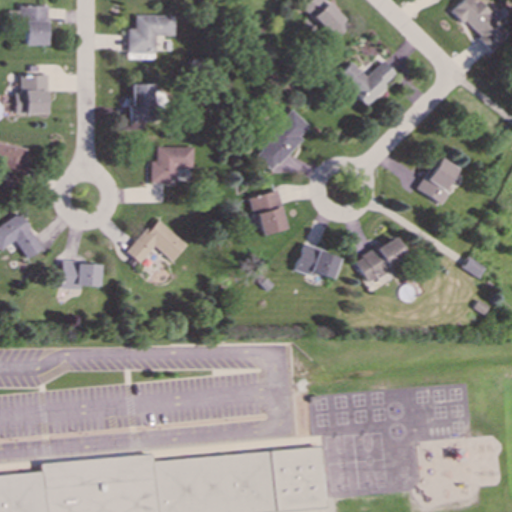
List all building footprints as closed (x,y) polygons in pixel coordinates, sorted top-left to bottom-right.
[(349,26),(324,0),(308,0),(302,6),(334,40),(349,26)] [(490,52),(509,34),(491,14),(489,16),(474,0),(462,0),(451,10),(490,52)] [(46,7),(18,6),(17,20),(23,21),(23,45),(46,46),(46,7)] [(127,29),(127,52),(155,53),(155,36),(174,37),(174,16),(135,15),(134,29),(127,29)] [(397,76),(383,61),(366,77),(351,62),(336,77),(364,107),(397,76)] [(46,76),(19,75),(19,94),(13,94),(13,114),(46,114),(46,76)] [(130,84),(130,122),(152,121),(151,84),(130,84)] [(250,153),(270,171),(310,129),(291,111),(250,153)] [(28,150),(0,143),(0,178),(21,183),(28,150)] [(156,162),(150,162),(150,183),(176,184),(176,168),(192,168),(192,147),(156,147),(156,162)] [(456,169),(436,156),(415,189),(440,205),(451,188),(446,185),(456,169)] [(247,198),(259,236),(285,228),(274,190),(247,198)] [(26,259),(42,249),(18,213),(0,225),(0,249),(14,241),(26,259)] [(126,254),(139,264),(153,247),(172,262),(186,244),(154,219),(126,254)] [(365,283),(406,259),(393,237),(352,261),(365,283)] [(337,257),(301,245),(292,270),(312,277),(313,274),(330,279),(337,257)] [(460,268),(475,278),(482,267),(466,257),(460,268)] [(99,263),(60,262),(60,289),(81,290),(81,286),(99,286),(99,263)] [(0,511),(0,474),(39,471),(38,462),(149,452),(150,462),(316,446),(321,508),(275,511),(0,511)]
